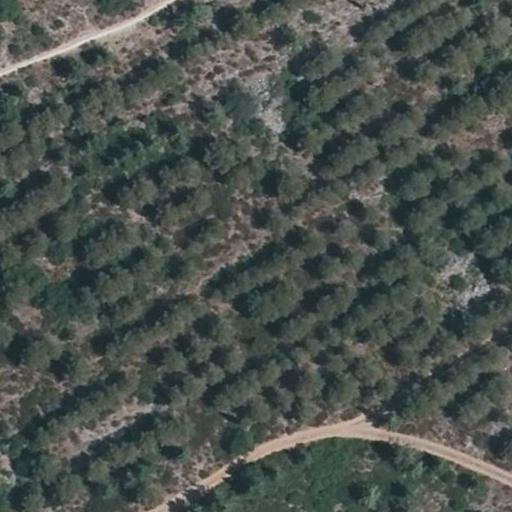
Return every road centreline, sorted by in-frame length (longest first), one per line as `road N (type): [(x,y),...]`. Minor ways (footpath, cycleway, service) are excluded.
road 1 (track): [(150,511),(283,443),(330,431),(379,435),(511,479)]
road 2 (track): [(330,431),(511,327)]
road 3 (track): [(0,77),(170,0)]
